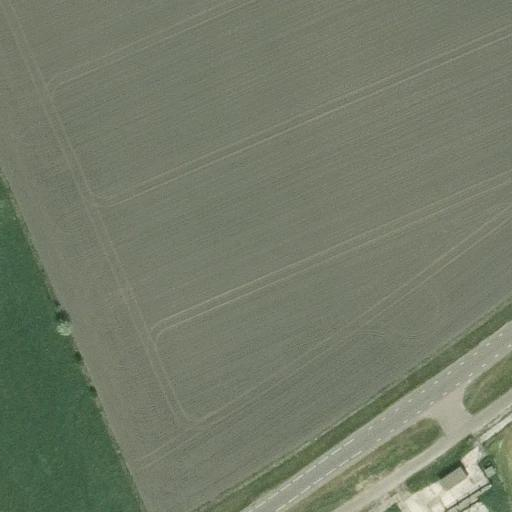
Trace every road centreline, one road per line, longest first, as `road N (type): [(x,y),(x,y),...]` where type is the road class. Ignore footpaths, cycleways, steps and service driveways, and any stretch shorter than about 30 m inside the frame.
road 1 (tertiary): [(511,340),(266,511)]
road 2 (track): [(511,394),(346,511)]
